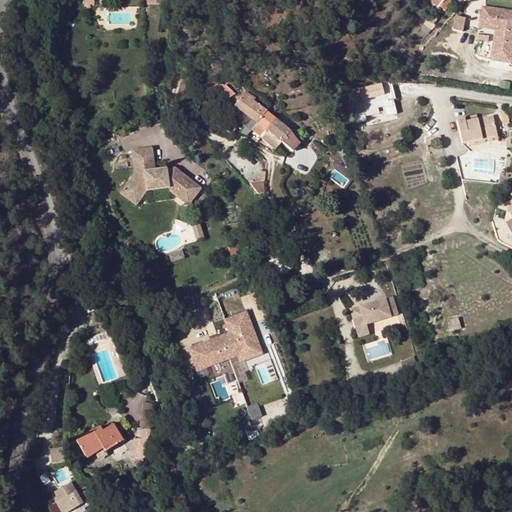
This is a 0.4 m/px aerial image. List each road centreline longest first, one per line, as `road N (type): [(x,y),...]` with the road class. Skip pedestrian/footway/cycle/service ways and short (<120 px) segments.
road 1 (tertiary): [(0,502),(21,372),(63,278),(47,211),(0,95)]
road 2 (unknown): [(57,253),(132,349),(171,449)]
road 3 (unknown): [(200,439),(288,405),(264,322)]
